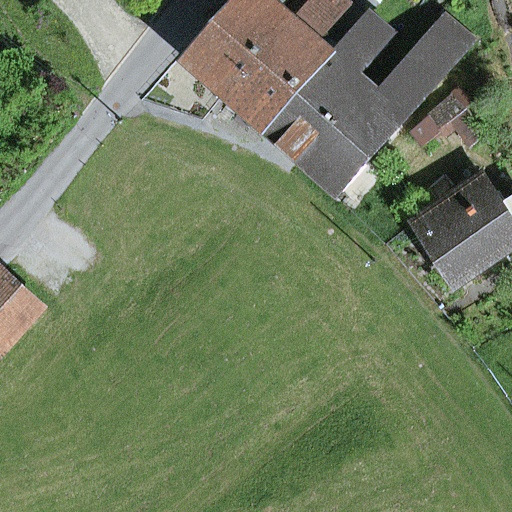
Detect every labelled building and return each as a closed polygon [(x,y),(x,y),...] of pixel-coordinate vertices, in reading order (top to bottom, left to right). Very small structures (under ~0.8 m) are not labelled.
[(245,0),(191,62),(232,97),(298,21),(283,8),(289,0),(245,0)] [(316,0),(298,21),(232,97),(270,130),(337,54),(324,42),(355,7),(346,0),(316,0)] [(337,54),(270,130),(305,161),(371,85),(362,77),(397,37),(372,15),(337,54)] [(446,18),(381,93),(371,85),(305,161),(342,193),(474,43),(446,18)] [(455,125),(466,140),(480,129),(456,98),(413,131),(425,147),(455,125)] [(417,223),(458,282),(511,245),(511,204),(507,208),(486,176),(417,223)] [(5,272),(0,277),(0,358),(45,309),(5,272)]
